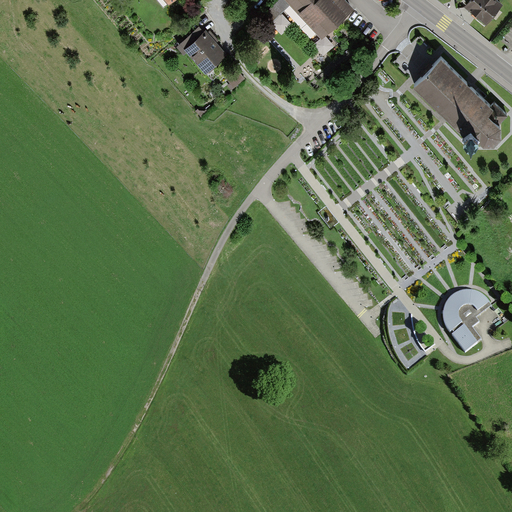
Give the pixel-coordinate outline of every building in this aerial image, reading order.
[(272,22),(289,7),(282,0),(278,0),(264,13),(272,22)] [(282,0),(289,7),(321,41),(354,9),(345,0),(282,0)] [(471,0),(464,9),(487,26),(504,5),(497,0),(495,0),(495,1),(493,0),(471,0)] [(206,75),(228,56),(207,31),(204,33),(200,27),(176,47),(184,56),(187,53),(206,75)] [(497,123),(507,112),(494,99),(490,103),(442,56),(414,85),(463,135),(470,129),(479,139),(483,144),(493,145),(501,137),(500,126),(497,123)] [(479,139),(470,129),(463,135),(462,136),(471,146),(479,139)] [(442,318),(445,326),(446,329),(463,351),(476,341),(480,338),(471,326),(478,320),(475,316),(490,306),(487,300),(483,295),(475,291),(466,290),(457,291),(450,296),(445,303),(442,310),(442,318)]
